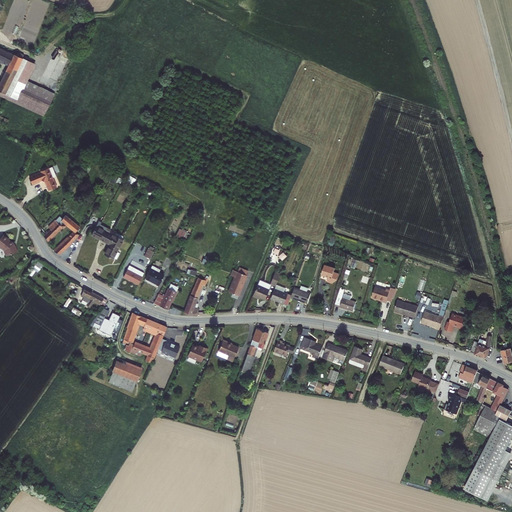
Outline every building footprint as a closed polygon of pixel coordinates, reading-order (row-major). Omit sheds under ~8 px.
[(18,53),(16,57),(13,55),(13,56),(0,50),(0,94),(16,102),(18,98),(7,92),(22,60),(24,56),(18,53)] [(31,90),(34,88),(37,84),(28,79),(35,66),(22,60),(7,92),(18,98),(16,102),(23,105),(31,90)] [(57,93),(37,84),(34,88),(31,90),(23,105),(46,114),(57,93)] [(43,169),(30,174),(33,181),(40,179),(39,178),(43,176),(45,178),(46,177),(51,187),(57,185),(53,175),(54,175),(50,164),(42,167),(43,169)] [(51,228),(45,234),(48,240),(63,225),(65,227),(67,224),(74,230),(56,249),(60,254),(74,239),(79,233),(76,230),(80,225),(67,213),(63,217),(60,215),(49,226),(51,228)] [(124,239),(98,226),(94,233),(111,243),(106,253),(114,257),(124,239)] [(179,228),(176,236),(183,239),(186,231),(179,228)] [(21,248),(19,242),(18,243),(17,238),(7,230),(0,238),(0,239),(8,245),(9,251),(21,248)] [(153,254),(147,250),(144,256),(150,259),(153,254)] [(38,261),(33,268),(38,272),(43,265),(38,261)] [(337,265),(326,262),(322,276),(335,280),(339,276),(341,271),(336,269),(337,265)] [(162,267),(153,263),(145,277),(158,284),(164,273),(159,271),(162,267)] [(137,269),(129,265),(123,276),(137,283),(141,276),(135,273),(137,269)] [(233,267),(231,272),(235,274),(229,288),(239,293),(248,272),(247,272),(248,268),(240,265),(238,269),(233,267)] [(280,272),(276,271),(272,281),(276,283),(280,272)] [(209,277),(207,276),(207,277),(199,274),(184,311),(198,312),(198,310),(198,306),(195,305),(204,282),(207,283),(209,277)] [(270,282),(259,278),(253,294),(266,299),(270,289),(268,288),(270,282)] [(107,296),(88,285),(85,291),(91,294),(90,296),(93,298),(90,302),(95,306),(97,303),(95,302),(97,298),(102,302),(107,296)] [(284,288),(275,285),(270,299),(279,302),(278,303),(282,305),(283,304),(287,305),(290,297),(290,296),(283,292),(284,288)] [(387,288),(376,285),(373,295),(384,298),(384,299),(388,300),(388,298),(393,299),(397,287),(392,286),(391,287),(388,286),(387,288)] [(155,300),(169,307),(177,289),(169,286),(165,294),(160,291),(155,300)] [(312,293),(293,287),(290,296),(290,297),(309,303),(312,293)] [(345,292),(340,290),(336,303),(355,309),(358,300),(344,296),(345,292)] [(420,303),(400,297),(397,307),(406,310),(406,312),(416,315),(420,303)] [(441,313),(427,309),(424,319),(438,324),(437,326),(441,327),(446,312),(442,311),(441,313)] [(132,325),(126,341),(132,344),(134,339),(136,340),(143,323),(161,330),(153,346),(139,340),(138,343),(136,342),(135,345),(135,346),(150,352),(157,355),(172,324),(136,310),(130,325),(132,325)] [(103,328),(115,334),(124,316),(116,312),(113,319),(108,317),(103,328)] [(465,316),(453,312),(450,322),(448,322),(446,328),(453,331),(455,324),(458,325),(458,327),(463,329),(464,324),(465,324),(466,322),(465,322),(466,319),(465,316)] [(271,330),(259,326),(251,351),(256,353),(259,343),(266,345),(271,330)] [(495,329),(492,328),(487,344),(483,342),(486,331),(483,330),(480,339),(476,337),(472,348),(477,350),(476,352),(488,356),(495,329)] [(306,345),(305,347),(311,349),(322,353),(324,345),(317,343),(318,339),(305,334),(302,343),(306,345)] [(225,338),(221,349),(231,353),(229,358),(236,360),(241,346),(231,342),(231,340),(225,338)] [(280,338),(276,350),(289,355),(291,350),(293,345),(283,341),(284,339),(280,338)] [(182,346),(170,340),(166,348),(165,350),(177,356),(182,346)] [(329,340),(324,354),(334,358),(336,353),(342,355),(341,356),(342,357),(341,360),(345,361),(350,348),(329,340)] [(190,356),(204,361),(210,348),(205,346),(203,349),(201,348),(200,348),(201,346),(195,344),(190,356)] [(364,352),(366,346),(357,344),(353,356),(367,362),(366,364),(365,367),(369,369),(374,356),(364,352)] [(231,353),(221,349),(219,354),(229,358),(231,353)] [(258,354),(256,353),(251,351),(245,369),(252,372),(258,354)] [(407,360),(384,351),(380,362),(403,371),(407,360)] [(121,356),(109,352),(104,363),(116,368),(121,356)] [(145,366),(121,356),(116,368),(116,369),(140,378),(145,366)] [(367,362),(353,356),(352,359),(352,360),(365,365),(366,364),(367,362)] [(475,378),(479,368),(479,366),(464,360),(461,368),(462,369),(460,374),(474,379),(475,378)] [(418,367),(415,376),(422,379),(421,382),(437,389),(440,381),(433,378),(434,376),(424,373),(425,370),(418,367)] [(492,375),(479,368),(475,378),(484,383),(481,391),(483,392),(482,394),(484,395),(488,387),(492,375)] [(331,369),(328,379),(336,382),(339,372),(331,369)] [(484,401),(488,403),(499,408),(502,402),(508,387),(503,384),(504,381),(492,375),(488,387),(501,392),(498,400),(487,394),(484,401)] [(310,380),(308,389),(314,390),(316,382),(310,380)] [(330,382),(329,385),(325,384),(323,389),(333,392),(336,383),(330,382)] [(471,390),(461,387),(458,394),(468,397),(471,390)] [(468,397),(458,394),(451,391),(450,396),(452,397),(450,403),(448,402),(446,408),(457,412),(459,407),(460,406),(463,399),(467,400),(468,397)] [(511,410),(511,407),(502,402),(499,408),(489,432),(494,435),(487,449),(505,457),(509,446),(511,440),(511,420),(509,419),(511,410)] [(488,403),(477,428),(489,432),(499,408),(488,403)] [(503,460),(505,457),(487,449),(470,486),(494,497),(510,463),(503,460)]
